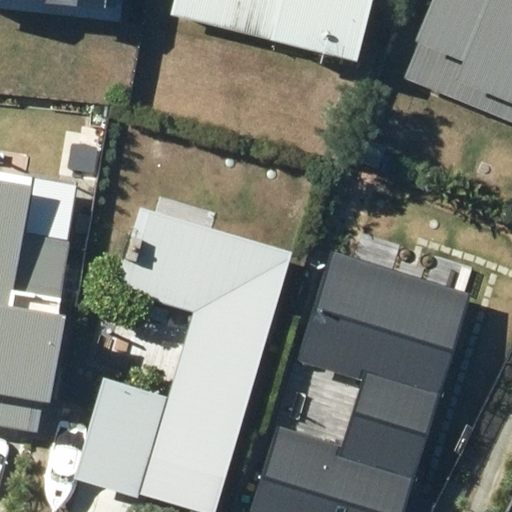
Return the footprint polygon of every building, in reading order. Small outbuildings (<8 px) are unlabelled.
[(166,0),(339,35),(346,0),(166,0)] [(511,0),(379,0),(370,25),(511,80),(511,0)] [(0,415),(36,421),(41,389),(52,390),(66,305),(56,303),(68,233),(23,226),(32,172),(0,166),(0,415)] [(115,282),(193,304),(168,391),(101,372),(73,470),(137,489),(145,459),(222,481),(262,340),(269,342),(278,310),(272,309),(291,244),(211,221),(215,209),(156,192),(153,204),(138,200),(124,250),(135,253),(130,268),(120,265),(115,282)] [(283,422),(256,511),(408,511),(475,285),(341,245),(306,361),(369,379),(350,442),(283,422)]
